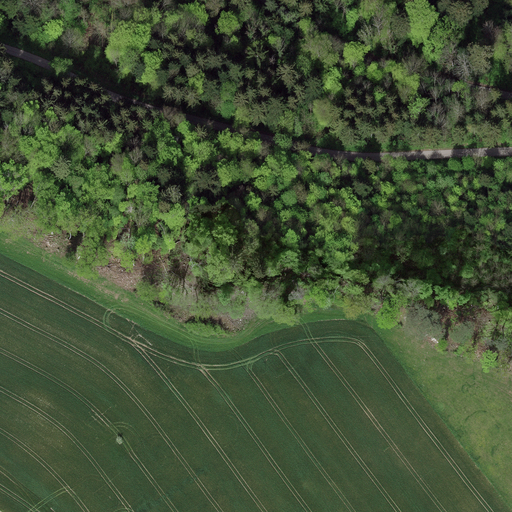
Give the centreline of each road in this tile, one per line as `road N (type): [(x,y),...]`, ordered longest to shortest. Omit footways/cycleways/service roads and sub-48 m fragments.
road 1 (unclassified): [(511,149),(389,156),(301,148),(139,102),(0,50)]
road 2 (unclassified): [(275,0),(382,57),(511,95)]
